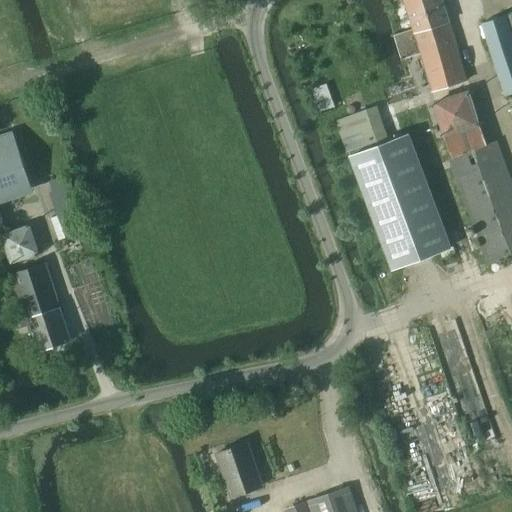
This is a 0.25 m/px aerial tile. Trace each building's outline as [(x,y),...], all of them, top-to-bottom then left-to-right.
[(393,35),(401,59),(420,53),(432,90),(466,80),(441,0),(403,0),(413,29),(393,35)] [(511,92),(511,37),(505,15),(480,23),(504,95),(511,92)] [(375,106),(337,120),(350,155),(388,141),(375,106)] [(12,131),(0,135),(0,192),(29,183),(12,131)] [(408,134),(349,156),(391,269),(450,247),(408,134)] [(451,157),(449,158),(488,263),(511,253),(511,186),(495,141),(482,146),(451,157)] [(57,215),(51,217),(59,240),(86,230),(67,174),(50,180),(54,191),(50,193),(57,215)] [(22,310),(13,313),(18,329),(28,326),(37,352),(70,341),(45,262),(10,274),(22,310)] [(216,453),(231,496),(261,486),(247,443),(216,453)] [(357,511),(349,488),(307,501),(310,511),(357,511)]
